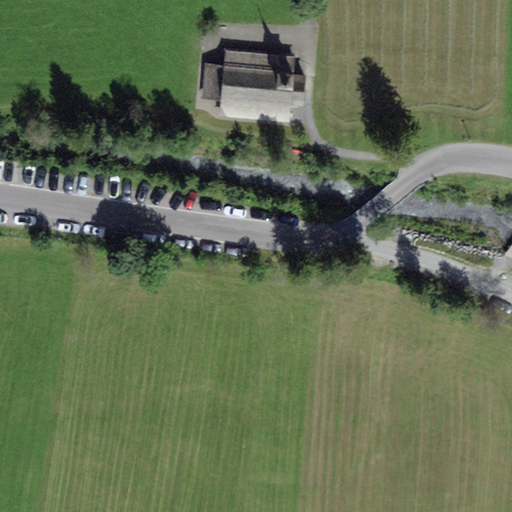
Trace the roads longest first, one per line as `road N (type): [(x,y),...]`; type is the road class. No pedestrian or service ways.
road 1 (unclassified): [(0,191),(298,237),(359,225),(425,175),(465,162),(511,165)]
road 2 (track): [(511,296),(450,268),(298,237)]
